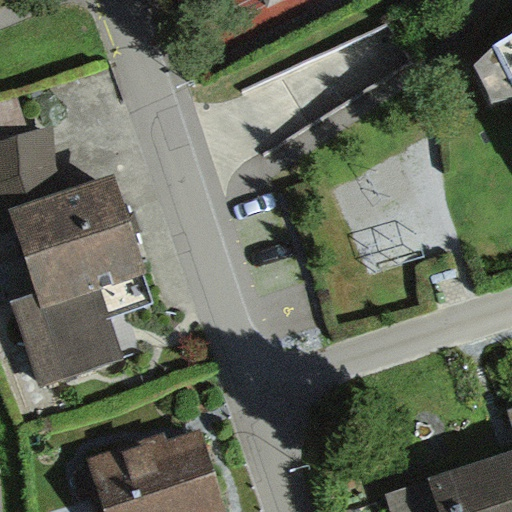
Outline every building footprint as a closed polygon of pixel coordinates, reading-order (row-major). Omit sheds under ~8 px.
[(511,43),(495,53),(511,84),(511,43)] [(40,129),(0,141),(0,215),(2,221),(63,200),(40,129)] [(63,200),(18,215),(42,288),(48,306),(98,290),(148,273),(118,183),(63,200)] [(37,379),(118,352),(98,290),(48,306),(42,288),(10,298),(37,379)] [(233,511),(205,427),(86,467),(101,511),(233,511)] [(511,511),(511,447),(420,479),(432,511),(511,511)]
